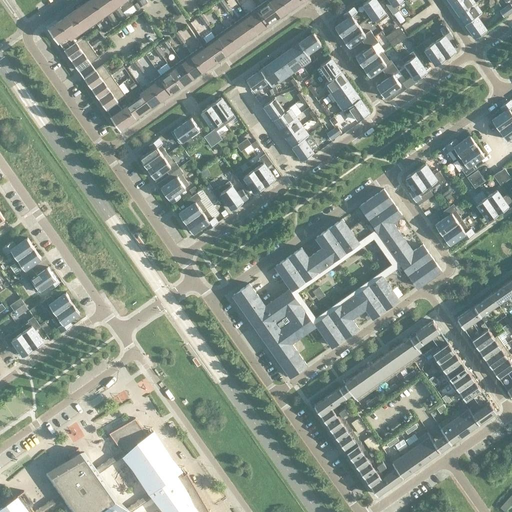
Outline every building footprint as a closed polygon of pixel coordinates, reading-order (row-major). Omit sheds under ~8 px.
[(111,8),(105,0),(89,0),(83,4),(94,20),(111,8)] [(105,0),(111,8),(122,0),(105,0)] [(268,0),(266,0),(257,7),(269,23),(279,16),(270,3),(268,0)] [(273,0),(270,3),(279,16),(289,9),(283,0),(273,0)] [(283,0),(289,9),(301,0),(283,0)] [(376,0),(367,0),(363,3),(377,23),(388,16),(376,0)] [(402,0),(391,0),(392,0),(387,4),(393,14),(399,10),(395,5),(402,0)] [(475,3),(473,0),(460,0),(454,5),(460,14),(475,3)] [(482,12),(475,3),(460,14),(466,22),(477,15),(482,12)] [(94,20),(83,4),(67,16),(78,32),(94,20)] [(357,12),(353,6),(344,13),(347,18),(336,27),(342,36),(359,25),(352,15),(357,12)] [(269,23),(257,7),(247,14),(258,31),(269,23)] [(258,31),(247,14),(237,21),(248,38),(258,31)] [(477,15),(466,22),(476,37),(487,29),(477,15)] [(78,32),(67,16),(50,28),(49,28),(58,40),(69,32),(72,36),(72,35),(78,32)] [(248,38),(237,21),(226,29),(238,45),(248,38)] [(366,34),(359,25),(342,36),(349,46),(361,38),(364,43),(374,36),(371,31),(366,34)] [(453,35),(446,26),(440,30),(442,31),(432,38),(434,41),(435,41),(446,57),(456,51),(448,39),(453,35)] [(238,45),(226,29),(216,36),(228,52),(238,45)] [(69,32),(58,40),(65,50),(76,41),(72,35),(72,36),(69,32)] [(321,43),(314,32),(300,42),(307,53),(308,53),(321,43)] [(395,37),(391,32),(386,36),(390,41),(395,37)] [(84,35),(76,41),(65,50),(72,60),(92,46),(84,35)] [(228,52),(216,36),(205,43),(207,47),(204,49),(202,46),(191,53),(203,70),(228,52)] [(378,41),(374,36),(364,43),(368,48),(356,56),(363,66),(380,54),(379,54),(373,45),(378,41)] [(399,43),(395,37),(390,41),(394,46),(399,43)] [(446,57),(435,41),(434,41),(425,48),(422,43),(417,46),(423,56),(429,53),(437,64),(446,57)] [(307,53),(300,42),(291,49),(302,64),(311,58),(308,53),(307,53)] [(99,57),(92,46),(72,60),(82,74),(92,88),(112,74),(104,64),(96,69),(94,66),(91,62),(99,57)] [(302,64),(291,49),(282,55),(293,70),(302,64)] [(390,61),(383,51),(379,54),(380,54),(363,66),(370,75),(382,67),(385,72),(395,65),(391,60),(390,61)] [(402,59),(405,62),(416,79),(427,71),(413,51),(402,59)] [(203,70),(191,53),(181,60),(193,77),(203,70)] [(290,72),(279,57),(270,63),(281,79),(290,72)] [(341,71),(331,57),(321,64),(330,78),(331,79),(341,71)] [(193,77),(181,60),(171,68),(182,84),(193,77)] [(281,79),(270,63),(261,69),(269,80),(268,80),(272,85),(281,79)] [(399,71),(395,65),(385,72),(389,77),(377,85),(385,96),(401,85),(394,74),(399,71)] [(182,84),(171,68),(161,75),(172,91),(182,84)] [(269,80),(261,69),(247,79),(254,90),(268,80),(269,80)] [(347,80),(341,71),(331,79),(330,78),(325,82),(332,91),(347,80)] [(119,85),(112,74),(92,88),(99,99),(119,85)] [(172,91),(161,75),(150,82),(152,86),(153,85),(162,99),(172,91)] [(403,83),(407,89),(418,81),(414,76),(403,83)] [(354,89),(347,80),(332,91),(338,100),(354,89)] [(126,95),(119,85),(99,99),(106,109),(117,101),(117,102),(126,95)] [(153,85),(152,86),(142,93),(143,95),(143,94),(152,106),(162,99),(153,85)] [(360,98),(354,89),(338,100),(345,109),(349,105),(360,98)] [(143,94),(143,95),(127,106),(135,117),(152,106),(143,94)] [(222,97),(212,104),(226,124),(236,117),(222,97)] [(285,110),(275,97),(264,104),(274,118),(285,111),(285,110)] [(370,112),(360,98),(349,105),(345,109),(347,113),(352,109),(359,119),(370,112)] [(511,101),(510,99),(501,106),(504,111),(493,119),(499,129),(511,120),(511,101)] [(117,101),(106,109),(120,128),(121,128),(130,121),(122,109),(123,109),(117,102),(117,101)] [(226,124),(212,104),(202,111),(215,129),(216,131),(216,130),(226,124)] [(135,117),(127,106),(123,109),(122,109),(130,121),(135,117)] [(290,107),(285,110),(285,111),(274,118),(280,127),(296,116),(290,107)] [(302,125),(296,116),(280,127),(287,136),(302,125)] [(334,117),(330,120),(334,125),(338,122),(334,117)] [(192,118),(172,132),(180,142),(200,128),(192,118)] [(511,120),(499,129),(506,139),(511,134),(511,120)] [(309,134),(302,125),(287,136),(293,145),(304,137),(304,138),(309,134)] [(216,131),(215,129),(210,132),(217,142),(222,139),(216,130),(216,131)] [(217,142),(210,132),(205,136),(212,146),(217,142)] [(471,135),(470,135),(459,143),(455,138),(446,145),(450,151),(451,150),(457,159),(477,145),(471,135)] [(163,143),(159,137),(149,144),(152,150),(141,158),(148,167),(164,156),(168,154),(161,144),(163,143)] [(304,137),(293,145),(303,159),(314,151),(304,138),(304,137)] [(247,138),(237,145),(241,150),(251,143),(247,138)] [(484,154),(477,145),(457,159),(464,168),(463,169),(466,175),(476,168),(473,163),(484,154)] [(260,157),(261,158),(252,165),(266,185),(275,178),(267,167),(272,163),(265,153),(260,157)] [(171,165),(164,156),(148,167),(155,177),(166,169),(170,174),(179,167),(176,162),(171,165)] [(426,163),(416,170),(430,189),(440,183),(441,184),(446,180),(439,171),(434,174),(426,163)] [(266,185),(252,165),(242,172),(241,170),(236,174),(243,184),(248,180),(256,192),(266,185)] [(183,172),(179,167),(170,174),(173,179),(162,187),(173,203),(181,197),(177,192),(189,184),(182,173),(183,172)] [(430,189),(416,170),(406,176),(414,188),(409,192),(416,201),(422,197),(421,196),(430,189)] [(468,177),(472,182),(481,175),(478,170),(468,177)] [(499,171),(494,175),(501,185),(506,181),(499,171)] [(485,180),(481,175),(472,182),(475,187),(485,180)] [(229,181),(219,188),(218,187),(213,191),(219,200),(225,197),(233,208),(248,197),(243,189),(238,193),(229,181)] [(195,185),(190,189),(194,195),(197,193),(199,191),(195,185)] [(361,205),(418,286),(441,269),(423,244),(413,251),(392,221),(402,214),(384,188),(361,205)] [(497,189),(487,196),(499,213),(509,206),(497,189)] [(201,198),(197,193),(194,195),(188,199),(191,205),(180,213),(186,222),(203,211),(203,210),(196,201),(201,198)] [(499,213),(487,196),(477,203),(489,219),(499,213)] [(447,216),(436,224),(443,234),(463,220),(456,210),(457,209),(454,204),(444,211),(447,216)] [(213,218),(206,208),(203,210),(203,211),(186,222),(193,232),(205,224),(208,229),(218,222),(214,216),(213,218)] [(302,247),(276,265),(293,289),(373,232),(363,219),(350,228),(343,218),(317,236),(324,246),(309,257),(302,247)] [(469,229),(463,220),(443,234),(449,243),(461,235),(465,240),(474,233),(470,228),(469,229)] [(16,246),(13,240),(3,247),(7,253),(8,252),(15,261),(35,247),(28,237),(16,246)] [(42,257),(35,247),(15,261),(21,271),(20,272),(24,277),(33,270),(30,265),(42,257)] [(396,266),(316,322),(333,345),(358,327),(351,317),(366,307),(373,317),(399,299),(392,289),(406,279),(396,266)] [(37,275),(33,270),(24,277),(27,282),(29,281),(36,292),(48,283),(51,288),(60,283),(49,267),(37,275)] [(511,293),(511,288),(508,282),(491,294),(498,303),(511,293)] [(250,283),(234,294),(261,332),(264,330),(268,335),(264,337),(291,375),(307,364),(291,342),(316,325),(290,288),(265,305),(250,283)] [(47,306),(53,316),(73,302),(66,292),(55,300),(51,295),(41,302),(45,307),(47,306)] [(498,303),(491,294),(475,305),(481,315),(498,303)] [(11,305),(15,310),(24,303),(21,298),(11,305)] [(80,312),(73,302),(53,316),(60,325),(58,326),(62,332),(72,325),(68,320),(80,312)] [(481,315),(475,305),(470,308),(477,318),(481,315)] [(477,318),(470,308),(457,317),(473,339),(482,332),(474,320),(477,318)] [(30,321),(20,328),(34,348),(44,341),(36,330),(41,326),(34,316),(28,320),(30,321)] [(449,342),(433,320),(421,329),(427,339),(431,336),(439,348),(439,349),(449,342)] [(50,328),(46,323),(41,326),(45,331),(50,328)] [(34,348),(20,328),(10,335),(9,333),(4,337),(11,347),(16,343),(24,355),(34,348)] [(485,330),(482,332),(473,339),(479,348),(495,337),(494,337),(488,328),(485,330)] [(427,339),(421,329),(416,333),(423,342),(427,339)] [(497,335),(494,337),(495,337),(479,348),(486,358),(504,345),(497,335)] [(424,354),(411,336),(401,343),(414,361),(424,354)] [(455,351),(449,342),(439,349),(439,348),(436,350),(433,352),(439,362),(440,362),(455,351)] [(414,361),(401,343),(392,349),(405,368),(414,361)] [(511,354),(504,345),(486,358),(492,367),(508,356),(511,354)] [(405,368),(392,349),(383,356),(395,374),(405,368)] [(462,360),(455,351),(440,362),(439,362),(436,364),(443,374),(462,360)] [(395,374),(383,356),(373,362),(386,381),(395,374)] [(508,356),(492,367),(499,376),(508,370),(509,370),(511,367),(511,361),(508,356)] [(468,370),(462,360),(443,374),(450,383),(468,370)] [(386,381),(373,362),(364,369),(377,387),(386,381)] [(377,387),(364,369),(355,376),(367,394),(377,387)] [(475,379),(468,370),(450,383),(457,393),(460,390),(459,390),(475,379)] [(508,370),(499,376),(511,394),(511,374),(509,370),(508,370)] [(367,394),(355,376),(345,382),(358,401),(367,394)] [(482,388),(475,379),(459,390),(460,390),(466,400),(472,395),(482,388)] [(347,396),(340,386),(314,404),(321,413),(332,405),(332,406),(335,404),(347,396)] [(497,410),(482,388),(472,395),(480,407),(477,409),(484,419),(497,410)] [(339,410),(335,404),(332,406),(332,405),(321,413),(333,430),(345,447),(359,438),(343,415),(348,411),(345,406),(339,410)] [(469,407),(460,414),(470,429),(480,422),(473,413),(473,412),(470,407),(469,407)] [(484,419),(477,409),(476,410),(473,412),(473,413),(480,422),(484,419)] [(458,410),(448,417),(461,435),(470,429),(460,414),(458,410)] [(461,435),(448,417),(438,424),(444,433),(451,442),(461,435)] [(208,511),(210,511),(187,473),(184,475),(153,431),(148,435),(136,418),(110,432),(122,450),(96,468),(84,452),(82,453),(78,448),(69,455),(72,459),(47,473),(61,493),(35,511),(21,492),(15,497),(11,492),(0,500),(0,511),(208,511)] [(434,440),(428,431),(418,438),(431,456),(451,442),(444,433),(434,440)] [(431,456),(418,438),(409,445),(422,463),(431,456)] [(377,464),(361,441),(347,451),(371,485),(382,477),(385,475),(381,469),(387,465),(383,460),(377,464)] [(422,463),(409,445),(400,451),(412,470),(422,463)] [(412,470),(400,451),(390,458),(396,467),(396,466),(403,476),(412,470)] [(396,466),(396,467),(385,475),(382,477),(371,485),(378,494),(403,476),(396,466)] [(504,503),(501,507),(505,511),(509,507),(504,503)]
